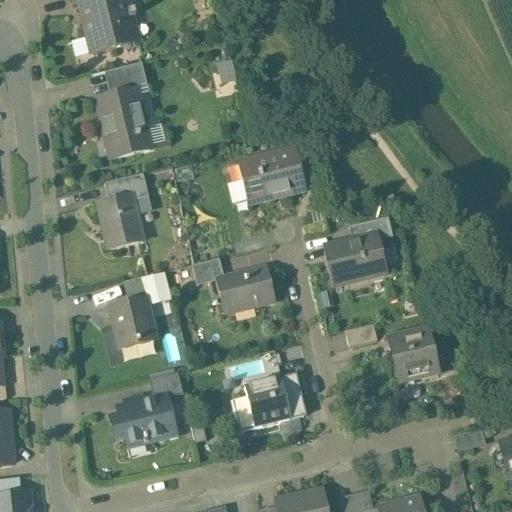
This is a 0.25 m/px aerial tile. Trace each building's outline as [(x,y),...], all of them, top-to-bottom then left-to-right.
[(129,0),(75,0),(90,54),(135,43),(129,19),(134,18),(132,11),(126,13),(123,3),(130,1),(129,0)] [(216,64),(219,84),(235,81),(232,61),(216,64)] [(139,64),(112,70),(117,91),(144,84),(139,64)] [(134,91),(95,101),(110,159),(149,149),(134,91)] [(292,150),(237,164),(248,203),(302,190),(292,150)] [(103,184),(108,201),(131,196),(132,202),(148,197),(142,174),(103,184)] [(108,201),(94,204),(106,250),(142,241),(132,202),(131,196),(108,201)] [(347,228),(350,240),(359,238),(360,241),(375,238),(376,242),(391,238),(387,218),(347,228)] [(324,222),(300,227),(303,239),(327,234),(324,222)] [(350,240),(323,248),(333,288),(368,279),(366,272),(383,268),(376,242),(375,238),(360,241),(359,238),(350,240)] [(214,282),(222,279),(217,258),(189,266),(194,287),(214,282)] [(222,279),(214,282),(217,298),(224,296),(228,314),(273,302),(264,268),(222,279)] [(121,283),(126,304),(146,299),(147,304),(159,302),(152,275),(121,283)] [(126,304),(108,309),(118,349),(155,341),(147,304),(146,299),(126,304)] [(371,325),(343,333),(347,349),(375,342),(371,325)] [(425,329),(385,339),(397,384),(437,374),(425,329)] [(168,365),(184,362),(179,331),(163,333),(168,365)] [(165,395),(166,399),(181,395),(175,373),(146,381),(151,399),(165,395)] [(279,378),(242,388),(245,398),(253,429),(290,420),(279,378)] [(151,399),(116,409),(126,449),(174,436),(166,399),(165,395),(151,399)] [(237,432),(253,429),(245,398),(230,402),(237,432)] [(6,413),(0,413),(0,466),(10,466),(6,413)] [(199,418),(187,421),(193,443),(205,441),(199,418)] [(459,450),(484,446),(482,431),(457,434),(459,450)] [(511,440),(498,444),(506,480),(511,478),(511,440)] [(0,499),(20,497),(18,480),(0,482),(0,499)] [(323,511),(319,495),(276,504),(278,511),(323,511)] [(20,497),(0,499),(0,511),(30,511),(29,496),(20,497)] [(422,511),(419,498),(375,508),(376,511),(422,511)]
